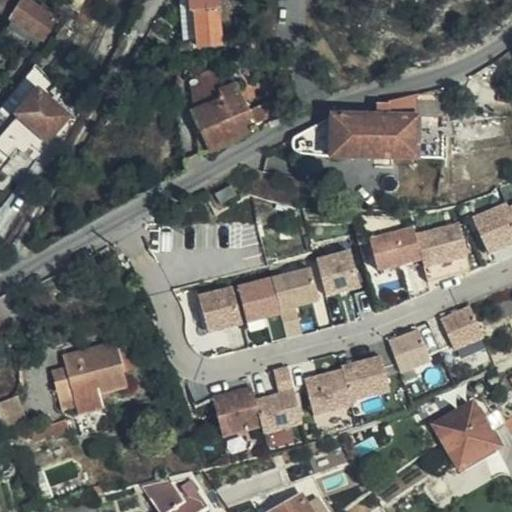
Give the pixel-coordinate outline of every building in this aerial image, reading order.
[(0,0),(0,14),(12,22),(42,41),(54,22),(47,17),(50,12),(42,7),(39,12),(21,0),(0,0)] [(189,15),(187,0),(179,0),(183,41),(195,39),(193,15),(189,15)] [(187,0),(189,15),(193,15),(195,39),(196,51),(219,49),(214,0),(187,0)] [(91,25),(96,11),(83,5),(77,19),(91,25)] [(42,41),(12,22),(7,29),(37,49),(42,41)] [(54,106),(63,94),(31,69),(28,72),(48,88),(46,91),(52,96),(49,101),(37,92),(18,117),(49,142),(68,117),(54,106)] [(254,129),(271,123),(263,105),(247,113),(236,90),(227,95),(225,79),(194,82),(195,98),(202,111),(193,114),(212,151),(255,132),(254,129)] [(441,91),(417,96),(419,118),(442,118),(441,91)] [(378,158),(375,158),(375,167),(399,168),(399,159),(418,159),(419,118),(417,96),(390,102),(390,106),(390,118),(378,158)] [(271,123),(288,115),(280,97),(263,105),(271,123)] [(330,119),(290,140),(292,150),(297,154),(326,158),(375,158),(378,158),(390,118),(390,106),(374,107),(370,111),(368,117),(334,117),(330,119)] [(21,148),(27,140),(11,126),(4,134),(21,148)] [(507,201),(475,216),(492,252),(511,243),(511,211),(511,209),(507,201)] [(472,269),(461,222),(418,233),(424,259),(429,280),(472,269)] [(372,236),(381,270),(424,259),(418,233),(416,225),(372,236)] [(352,250),(320,258),(330,295),(361,286),(352,250)] [(321,300),(313,267),(275,276),(283,309),(321,300)] [(283,309),(275,276),(240,284),(249,322),(284,313),(283,309)] [(211,331),(243,323),(234,286),(202,294),(211,331)] [(471,305),(442,318),(456,350),(485,338),(471,305)] [(420,328),(390,340),(403,373),(433,361),(420,328)] [(64,360),(66,368),(68,379),(55,383),(63,412),(76,408),(74,401),(99,394),(128,387),(124,372),(133,370),(126,347),(118,349),(117,346),(64,360)] [(391,392),(382,355),(343,365),(344,369),(352,401),(391,392)] [(68,379),(66,368),(52,371),(55,383),(68,379)] [(352,401),(344,369),(307,378),(316,415),(353,406),(352,401)] [(498,378),(494,376),(490,376),(487,380),(487,385),(491,387),(495,388),(498,385),(499,381),(498,378)] [(256,399),(253,386),(215,395),(226,436),(263,426),(256,399)] [(303,423),(294,389),(256,399),(263,426),(265,433),(303,423)] [(103,408),(99,394),(74,401),(76,408),(78,414),(103,408)] [(27,425),(17,397),(0,403),(0,416),(7,433),(27,425)] [(497,446),(472,403),(434,426),(461,469),(497,446)] [(52,425),(51,422),(29,428),(32,438),(53,433),(54,437),(67,434),(65,422),(52,425)] [(511,447),(511,436),(508,429),(499,434),(506,450),(511,447)] [(431,471),(438,482),(451,474),(444,463),(431,471)] [(11,466),(8,464),(3,465),(0,467),(0,474),(2,476),(6,478),(12,475),(13,470),(11,466)] [(210,511),(201,497),(214,489),(201,470),(198,471),(133,485),(136,495),(144,492),(157,511),(210,511)] [(65,511),(93,505),(91,497),(40,511),(65,511)] [(309,511),(306,505),(301,497),(275,511),(309,511)] [(324,511),(316,498),(306,505),(309,511),(324,511)]
